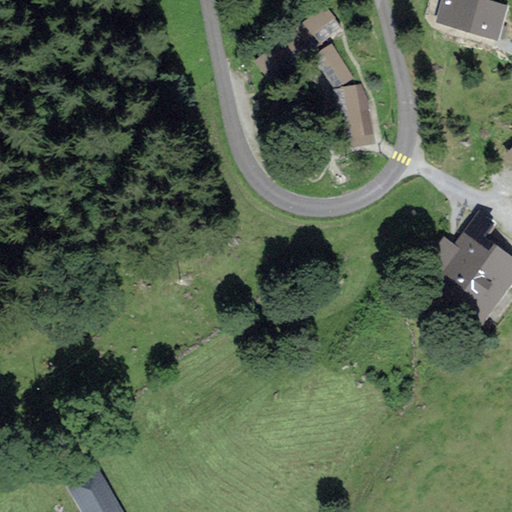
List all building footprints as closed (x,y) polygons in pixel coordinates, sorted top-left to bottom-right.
[(444,0),(439,18),(496,35),(504,8),(477,0),(444,0)] [(325,7),(256,62),(272,82),(341,26),(325,7)] [(352,78),(331,46),(315,56),(336,88),(352,78)] [(354,86),(336,89),(344,140),(362,137),(372,135),(368,108),(358,110),(354,86)] [(273,110),(276,121),(285,126),(295,124),(301,115),(299,105),(289,99),(279,101),(273,110)] [(479,216),(431,282),(482,320),(511,279),(511,261),(481,239),(492,225),(479,216)] [(120,511),(90,462),(66,477),(87,511),(120,511)]
